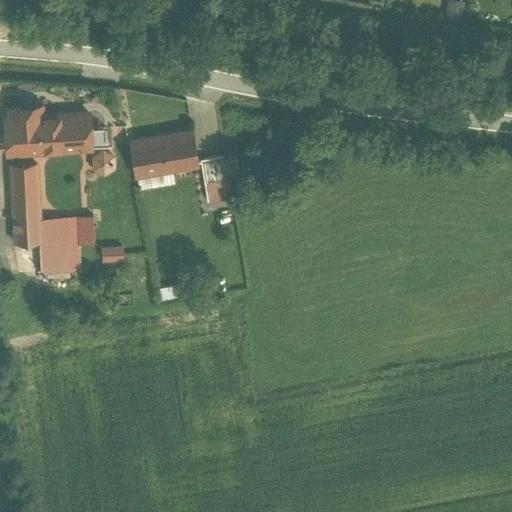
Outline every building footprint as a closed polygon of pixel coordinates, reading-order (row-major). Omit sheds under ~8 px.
[(9,117),(1,117),(4,158),(88,152),(85,113),(40,117),(40,105),(8,107),(9,117)] [(189,127),(127,140),(134,178),(197,165),(189,127)] [(90,149),(91,171),(114,170),(113,148),(90,149)] [(233,198),(231,155),(201,156),(204,200),(233,198)] [(34,167),(11,168),(14,245),(40,244),(41,273),(78,272),(77,221),(36,222),(34,167)] [(93,178),(74,180),(77,211),(96,209),(93,178)] [(99,245),(100,260),(123,258),(122,243),(99,245)]
